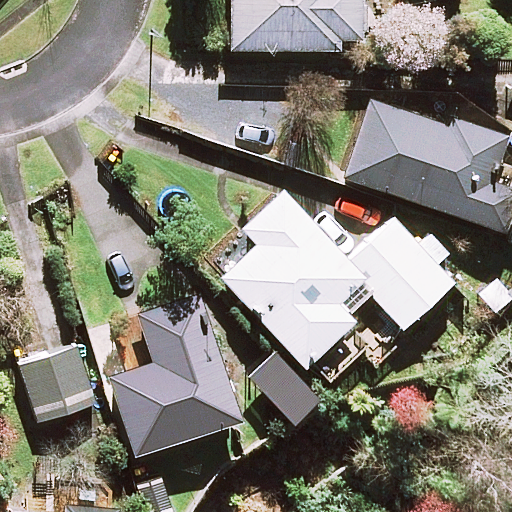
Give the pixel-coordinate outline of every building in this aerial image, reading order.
[(231,0),(230,49),(337,52),(337,42),(359,42),(360,0),(231,0)] [(446,127),(369,101),(343,178),(502,233),(511,203),(511,190),(488,182),(505,134),(451,115),(446,127)] [(345,260),(282,194),(243,230),(258,245),(222,279),(305,367),(374,302),(401,331),(452,282),(390,217),(345,260)] [(239,421),(196,298),(138,318),(154,363),(108,379),(136,458),(239,421)] [(94,404),(76,348),(18,367),(36,423),(94,404)] [(318,402),(272,348),(244,372),(290,426),(318,402)]
